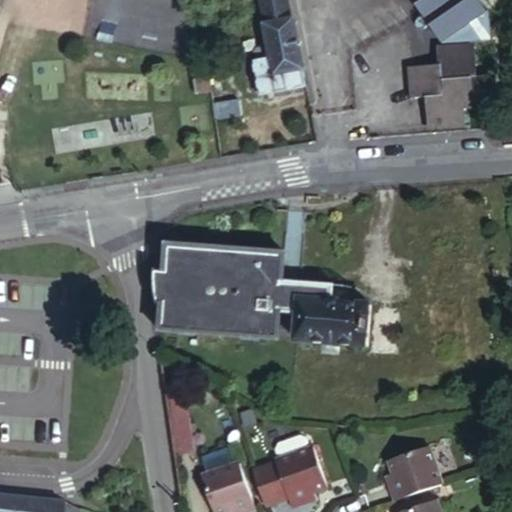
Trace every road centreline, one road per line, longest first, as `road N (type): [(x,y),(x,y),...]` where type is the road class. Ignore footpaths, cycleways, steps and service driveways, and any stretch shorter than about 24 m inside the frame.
road 1 (residential): [(511,159),(293,168),(121,202)]
road 2 (residential): [(0,481),(67,484),(99,467),(148,371)]
road 3 (residential): [(148,371),(121,202)]
road 4 (residential): [(165,511),(148,371)]
road 5 (residential): [(121,202),(0,224)]
